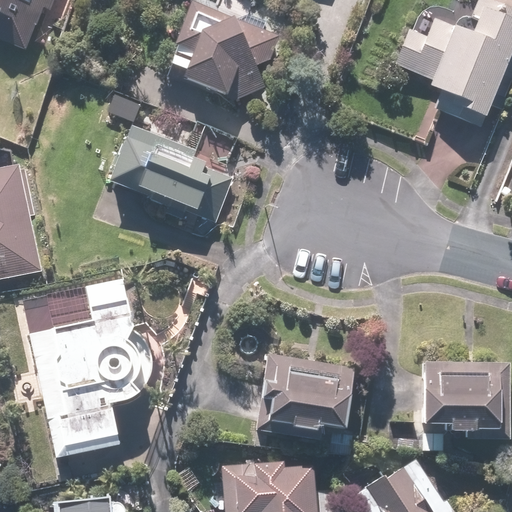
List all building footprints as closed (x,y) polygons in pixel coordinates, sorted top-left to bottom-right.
[(0,0),(0,45),(23,54),(40,10),(50,14),(54,0),(0,0)] [(452,29),(431,20),(423,39),(405,32),(391,68),(427,83),(424,92),(436,97),(430,112),(478,131),(511,46),(511,12),(480,0),(476,0),(468,21),(474,23),(467,39),(451,32),(452,29)] [(222,101),(222,99),(226,107),(264,91),(260,83),(277,40),(235,24),(235,23),(234,23),(188,5),(170,51),(187,57),(177,86),(222,101)] [(230,180),(203,171),(205,166),(191,161),(193,154),(127,130),(123,143),(119,142),(103,187),(214,226),(230,180)] [(16,169),(0,171),(0,283),(41,274),(21,196),(16,169)] [(119,283),(42,299),(21,303),(50,462),(116,450),(109,408),(116,407),(128,403),(138,396),(145,386),(149,374),(149,358),(142,343),(129,332),(119,283)] [(318,446),(320,433),(342,436),(352,371),(262,358),(257,397),(256,397),(250,436),(318,446)] [(456,365),(456,367),(418,366),(417,430),(443,431),(443,438),(456,438),(456,444),(506,444),(507,365),(456,365)] [(448,511),(443,503),(439,505),(413,463),(379,484),(377,482),(347,500),(354,511),(448,511)] [(311,511),(307,470),(279,472),(279,467),(256,468),(256,466),(218,469),(221,511),(311,511)] [(107,511),(106,502),(47,507),(47,511),(107,511)]
